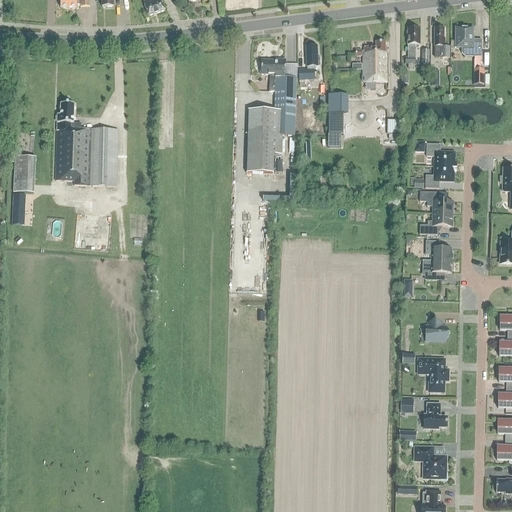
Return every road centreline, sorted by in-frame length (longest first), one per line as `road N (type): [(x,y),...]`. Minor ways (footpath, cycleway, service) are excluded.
road 1 (tertiary): [(0,36),(164,36),(445,0)]
road 2 (residential): [(479,511),(482,288)]
road 3 (residential): [(482,288),(466,280),(471,161),(511,154)]
